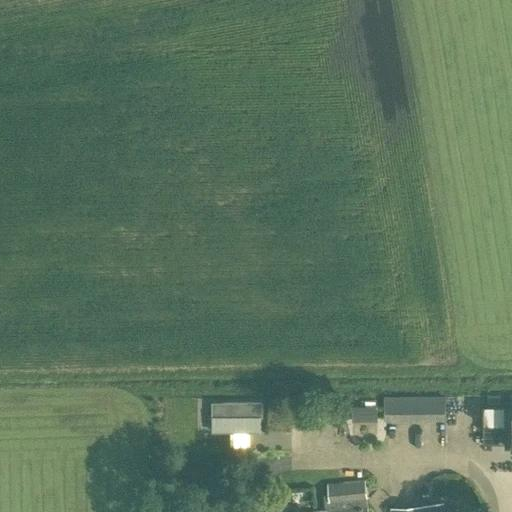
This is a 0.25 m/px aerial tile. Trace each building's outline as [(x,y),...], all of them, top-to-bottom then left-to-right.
[(384,421),(444,421),(444,397),(384,397),(384,421)] [(262,402),(220,402),(220,416),(212,416),(212,432),(260,433),(260,418),(262,418),(262,402)] [(505,447),(511,447),(511,403),(504,403),(505,424),(481,424),(481,443),(505,443),(505,447)] [(377,421),(377,406),(352,405),(352,421),(377,421)] [(327,511),(326,511),(368,511),(366,483),(325,487),(327,511)] [(394,504),(394,511),(447,511),(447,502),(394,504)]
